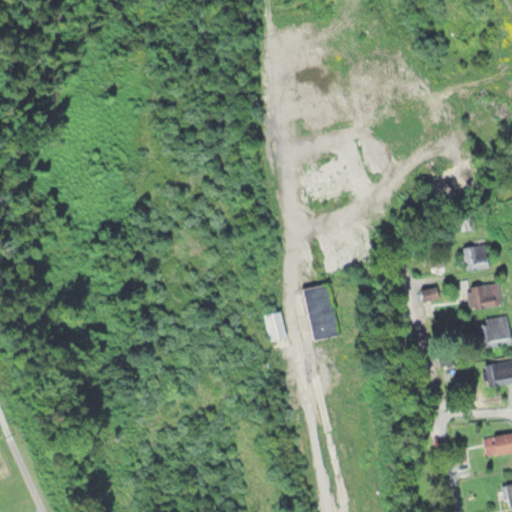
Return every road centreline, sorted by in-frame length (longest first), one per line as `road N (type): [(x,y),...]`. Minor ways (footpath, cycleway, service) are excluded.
road 1 (residential): [(330,511),(293,254)]
road 2 (residential): [(511,404),(451,410),(406,236)]
